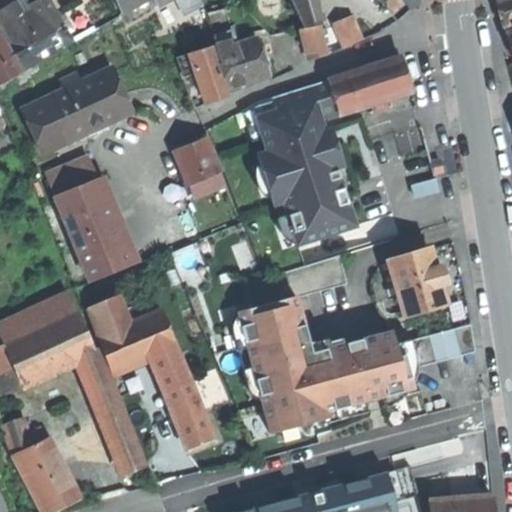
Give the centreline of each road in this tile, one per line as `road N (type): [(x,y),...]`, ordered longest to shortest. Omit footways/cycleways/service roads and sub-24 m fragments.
road 1 (residential): [(511,405),(122,511)]
road 2 (residential): [(460,28),(511,357)]
road 3 (residential): [(460,28),(319,67),(204,115)]
